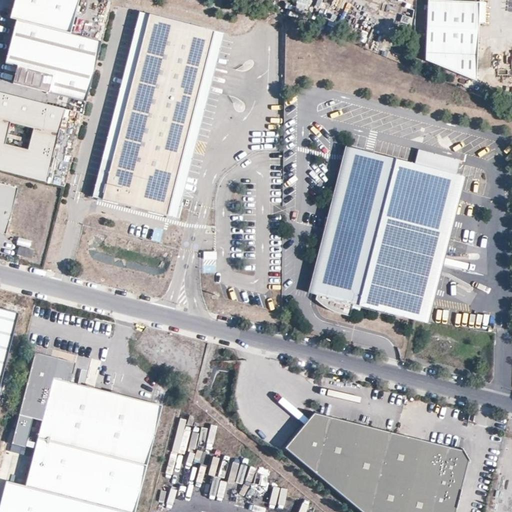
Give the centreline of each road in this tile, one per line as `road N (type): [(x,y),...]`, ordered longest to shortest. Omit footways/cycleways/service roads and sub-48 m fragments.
road 1 (residential): [(0,275),(511,404)]
road 2 (unknown): [(139,310),(108,345),(32,340)]
